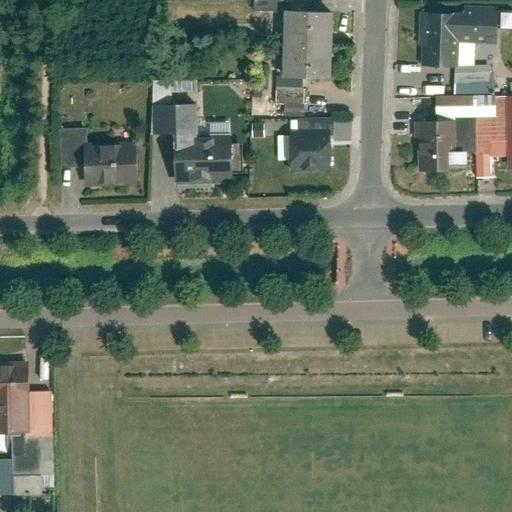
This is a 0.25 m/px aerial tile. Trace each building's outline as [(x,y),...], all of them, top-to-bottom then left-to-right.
[(295,9),(302,9),(302,0),(257,0),(257,7),(295,9)] [(293,74),(343,76),(345,10),(302,9),(295,9),(293,74)] [(428,64),(461,64),(461,57),(467,57),(467,41),(508,41),(508,11),(428,11),(428,64)] [(482,93),(499,93),(498,57),(467,57),(461,57),(461,64),(462,94),(482,93)] [(280,103),(309,104),(309,89),(280,88),(280,103)] [(482,118),(483,150),(511,149),(511,92),(499,93),(482,93),(482,118)] [(463,119),(482,118),(482,93),(462,94),(442,94),(443,119),(463,119)] [(179,134),(208,134),(208,102),(160,103),(161,135),(179,134)] [(258,117),(274,118),(274,103),(258,102),(258,117)] [(303,130),(340,129),(339,116),(303,117),(303,130)] [(482,118),(463,119),(464,151),(483,150),(482,118)] [(422,120),(423,169),(464,168),(464,151),(463,119),(443,119),(422,120)] [(270,123),(259,122),(259,136),(270,136),(270,123)] [(65,164),(92,163),(91,144),(91,126),(65,126),(65,164)] [(298,130),(299,169),(340,168),(340,129),(303,130),(298,130)] [(179,134),(180,178),(240,177),(239,133),(208,134),(179,134)] [(92,163),(92,182),(145,181),(144,142),(91,144),(92,163)] [(36,390),(35,359),(0,359),(0,429),(17,429),(37,429),(36,390)] [(61,390),(36,390),(37,429),(37,435),(62,434),(61,390)] [(63,472),(62,434),(37,435),(37,429),(17,429),(18,473),(63,472)] [(0,458),(0,494),(13,495),(13,459),(0,458)]
